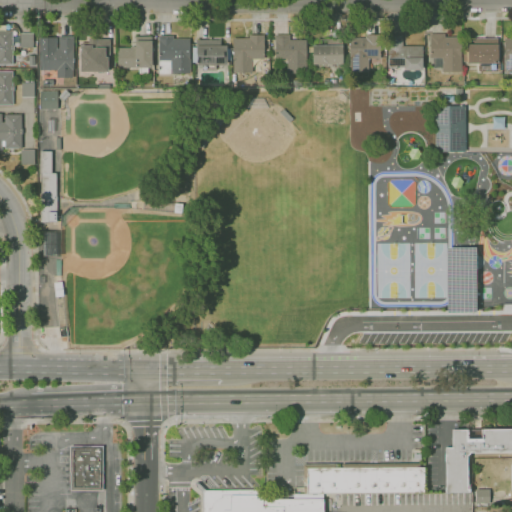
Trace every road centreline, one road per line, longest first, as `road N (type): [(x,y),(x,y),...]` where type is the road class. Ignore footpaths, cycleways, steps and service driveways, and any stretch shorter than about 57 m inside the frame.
road 1 (residential): [(497,0),(0,3)]
road 2 (primary): [(144,400),(511,397)]
road 3 (primary): [(511,369),(220,371)]
road 4 (residential): [(18,369),(21,233),(0,190)]
road 5 (primary): [(144,371),(0,368)]
